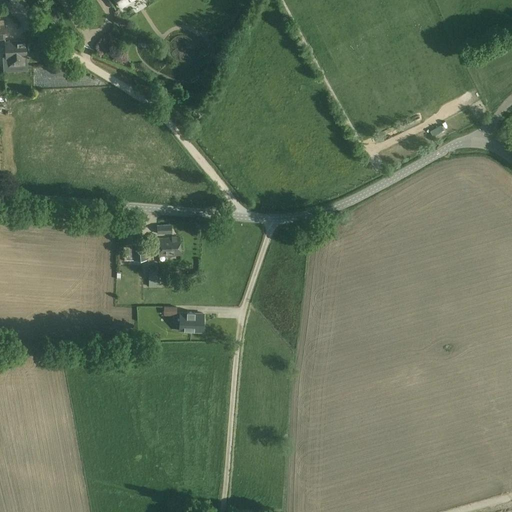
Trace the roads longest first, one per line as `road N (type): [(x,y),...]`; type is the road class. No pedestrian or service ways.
road 1 (unclassified): [(484,142),(464,141),(340,206),(296,218),(0,196)]
road 2 (track): [(246,217),(171,128),(81,65),(12,0)]
road 3 (track): [(272,219),(240,316),(221,511)]
